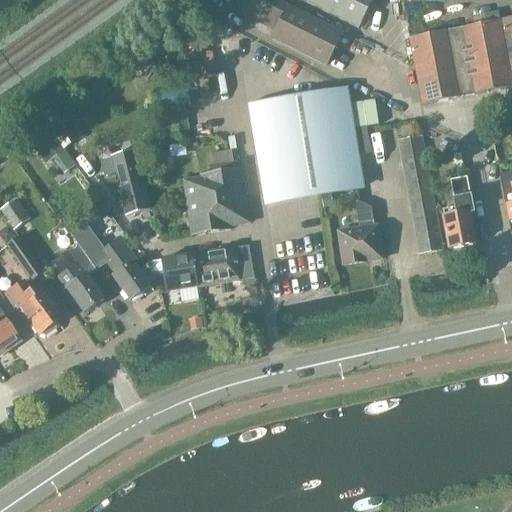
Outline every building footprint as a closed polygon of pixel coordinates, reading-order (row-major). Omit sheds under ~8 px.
[(326,67),(342,35),(288,8),(274,1),(271,0),(245,0),(238,15),(276,33),(272,40),(326,67)] [(298,0),(358,30),(372,0),(298,0)] [(409,39),(422,106),(511,88),(511,19),(500,22),(498,14),(483,17),(485,25),(409,39)] [(202,43),(182,46),(187,78),(207,78),(202,43)] [(93,85),(83,91),(90,100),(99,94),(93,85)] [(182,85),(155,89),(158,113),(150,114),(154,144),(188,138),(185,109),(179,109),(178,96),(183,96),(182,85)] [(248,106),(264,205),(363,188),(347,90),(248,106)] [(72,100),(70,96),(63,101),(66,105),(72,100)] [(60,108),(42,121),(62,149),(80,136),(60,108)] [(413,136),(411,127),(401,129),(403,138),(413,136)] [(421,138),(398,142),(400,153),(423,149),(421,138)] [(423,149),(400,153),(402,165),(425,160),(423,149)] [(135,153),(111,159),(112,160),(116,176),(126,217),(149,211),(135,153)] [(425,160),(402,165),(404,176),(428,172),(425,160)] [(212,178),(183,182),(192,238),(229,232),(229,228),(249,225),(240,173),(239,174),(237,163),(210,168),(212,178)] [(428,172),(404,176),(406,187),(430,183),(428,172)] [(511,178),(511,173),(499,175),(508,222),(511,221),(511,178)] [(444,218),(450,250),(475,245),(469,214),(473,213),(466,179),(451,182),(458,216),(444,218)] [(430,183),(406,187),(408,199),(432,195),(430,183)] [(432,195),(408,199),(410,210),(434,206),(432,195)] [(15,201),(1,212),(16,231),(30,221),(15,201)] [(338,233),(343,267),(365,264),(365,263),(381,260),(376,228),(374,228),(371,209),(359,204),(355,204),(359,230),(338,233)] [(434,206),(410,210),(412,222),(436,218),(434,206)] [(436,218),(412,222),(415,233),(438,229),(436,218)] [(79,247),(92,266),(96,272),(106,264),(115,276),(112,279),(130,303),(150,289),(133,265),(137,263),(120,240),(104,252),(103,250),(85,225),(70,236),(79,247)] [(8,229),(0,234),(0,236),(6,245),(15,239),(8,229)] [(438,229),(415,233),(417,245),(440,240),(438,229)] [(19,240),(7,248),(31,282),(43,274),(19,240)] [(440,240),(417,245),(419,256),(442,252),(440,240)] [(79,247),(68,255),(76,266),(82,274),(92,266),(79,247)] [(248,247),(199,255),(204,288),(254,279),(248,247)] [(204,288),(199,255),(167,260),(173,293),(204,288)] [(105,300),(88,277),(87,276),(84,277),(82,274),(76,266),(58,279),(66,290),(84,315),(105,300)] [(40,336),(41,335),(46,337),(55,331),(55,325),(63,319),(45,293),(41,296),(36,289),(23,298),(28,305),(17,313),(27,326),(31,323),(40,336)] [(0,355),(20,341),(0,312),(0,355)]
